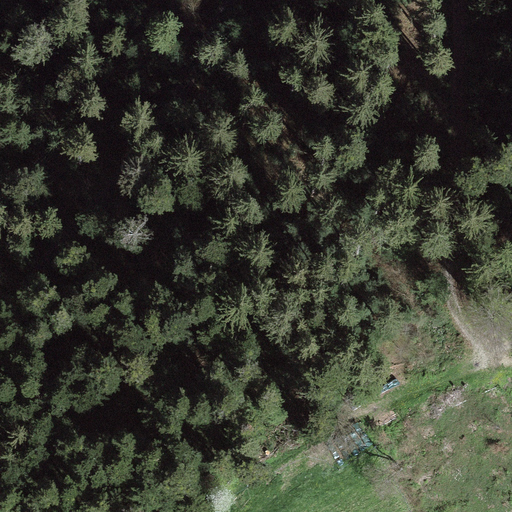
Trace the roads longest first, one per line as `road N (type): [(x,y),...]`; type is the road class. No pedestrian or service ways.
road 1 (track): [(196,0),(0,314)]
road 2 (track): [(440,366),(450,0)]
